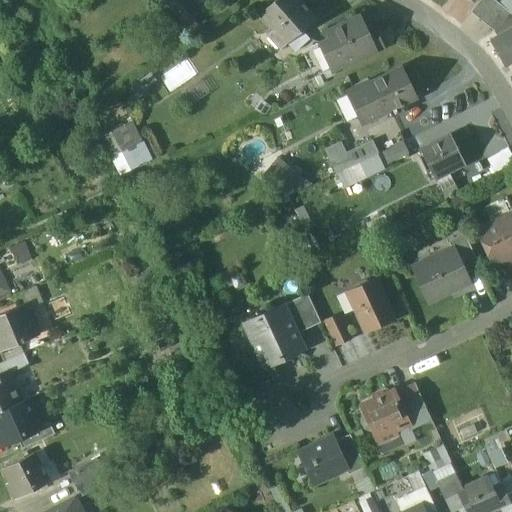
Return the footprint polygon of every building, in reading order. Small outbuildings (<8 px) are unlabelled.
[(203,3),(200,0),(159,0),(181,23),(203,3)] [(296,0),(274,0),(258,14),(272,31),(266,36),(278,49),(313,19),(296,0)] [(511,13),(493,0),(480,0),(469,14),(495,32),(511,19),(511,13)] [(359,18),(327,33),(331,40),(320,45),(331,70),(380,47),(372,29),(365,33),(359,18)] [(511,19),(495,32),(498,37),(511,28),(511,19)] [(511,28),(498,37),(490,42),(504,66),(511,61),(511,28)] [(320,45),(302,54),(313,79),(331,70),(320,45)] [(399,67),(367,83),(382,113),(387,111),(391,118),(404,111),(400,104),(414,98),(399,67)] [(382,113),(367,83),(353,90),(369,120),(382,113)] [(100,129),(113,171),(149,160),(137,119),(100,129)] [(450,135),(420,149),(435,179),(464,164),(450,135)] [(371,141),(330,161),(336,173),(378,153),(371,141)] [(401,142),(382,152),(388,164),(407,154),(401,142)] [(511,257),(511,216),(511,215),(478,230),(494,266),(511,257)] [(480,267),(465,234),(448,242),(452,250),(453,249),(465,275),(480,267)] [(16,262),(32,256),(26,239),(10,245),(16,262)] [(452,250),(413,268),(428,300),(468,282),(465,275),(453,249),(452,250)] [(164,269),(156,256),(150,260),(158,273),(164,269)] [(0,295),(11,291),(0,265),(0,295)] [(393,317),(375,279),(347,291),(365,329),(393,317)] [(307,293),(283,304),(296,332),(320,321),(307,293)] [(26,303),(0,313),(0,350),(39,335),(38,334),(43,332),(40,325),(35,326),(26,303)] [(283,304),(243,322),(263,366),(278,359),(279,357),(286,353),(288,354),(303,347),(296,332),(283,304)] [(140,309),(128,313),(134,328),(146,323),(140,309)] [(339,314),(325,320),(336,343),(349,337),(339,314)] [(24,352),(0,362),(0,375),(7,372),(8,374),(29,365),(24,352)] [(0,375),(0,410),(20,402),(8,374),(7,372),(0,375)] [(415,384),(395,393),(405,415),(425,406),(415,384)] [(393,389),(361,404),(365,414),(364,415),(362,420),(365,426),(370,429),(372,428),(376,438),(409,423),(405,415),(395,393),(393,389)] [(26,399),(20,402),(0,410),(0,441),(1,444),(18,437),(40,427),(26,399)] [(50,423),(18,437),(23,448),(55,434),(50,423)] [(334,441),(333,441),(346,468),(347,470),(363,463),(349,434),(334,441)] [(332,436),(298,452),(313,483),(346,468),(333,441),(334,441),(332,436)] [(43,451),(35,455),(42,468),(47,466),(44,462),(48,460),(43,451)] [(35,454),(4,469),(11,483),(7,484),(16,501),(50,484),(42,468),(35,455),(35,454)] [(95,458),(67,473),(72,484),(101,469),(95,458)] [(101,469),(72,484),(79,497),(108,483),(101,469)] [(456,476),(436,485),(449,510),(463,503),(458,491),(462,489),(456,476)] [(462,489),(458,491),(463,503),(467,511),(477,511),(481,511),(491,511),(500,508),(491,489),(486,478),(462,489)] [(502,484),(491,489),(500,508),(510,504),(502,484)] [(358,499),(363,511),(379,511),(371,493),(358,499)] [(81,511),(74,499),(47,511),(81,511)]
